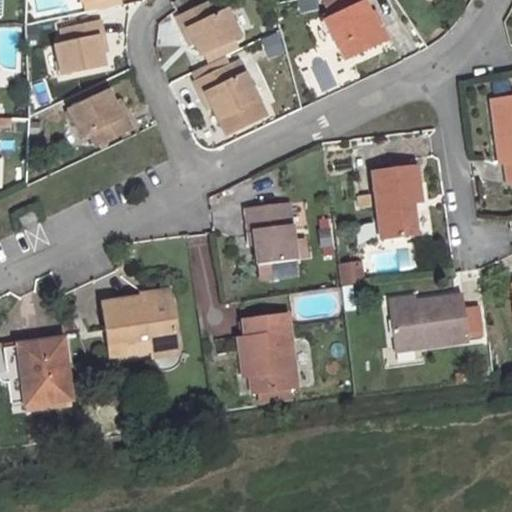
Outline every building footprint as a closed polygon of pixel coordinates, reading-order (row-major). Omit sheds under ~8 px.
[(208,49),(243,32),(232,10),(219,17),(214,5),(183,20),(188,32),(197,28),(208,49)] [(369,9),(331,27),(341,51),(352,45),(359,58),(398,38),(391,25),(381,30),(369,9)] [(112,24),(75,30),(78,46),(64,48),(69,81),(111,72),(106,42),(115,40),(112,24)] [(263,39),(269,58),(284,53),(278,34),(263,39)] [(234,66),(199,84),(209,107),(220,101),(234,131),(271,113),(254,78),(244,83),(234,66)] [(511,86),(500,88),(509,152),(511,151),(511,86)] [(83,105),(93,127),(105,121),(111,137),(141,123),(134,108),(128,111),(118,90),(83,105)] [(105,121),(93,127),(100,142),(111,137),(105,121)] [(426,152),(382,158),(391,222),(423,217),(421,192),(432,191),(426,152)] [(265,223),(269,255),(302,251),(296,196),(253,202),(255,225),(265,223)] [(46,207),(27,217),(32,228),(50,217),(46,207)] [(318,226),(321,253),(332,252),(329,225),(318,226)] [(304,264),(302,251),(269,255),(270,269),(304,264)] [(366,258),(344,261),(347,281),(369,278),(366,258)] [(396,299),(431,295),(430,285),(394,289),(396,299)] [(174,289),(106,297),(110,351),(152,347),(152,340),(178,337),(174,289)] [(473,290),(431,295),(396,299),(401,343),(479,332),(473,290)] [(248,319),(251,356),(252,378),(259,377),(294,374),(298,374),(292,309),(247,312),(248,319)] [(241,357),(251,356),(248,319),(238,320),(241,357)] [(66,346),(18,350),(23,410),(70,407),(66,346)] [(296,387),(294,374),(259,377),(260,391),(296,387)]
